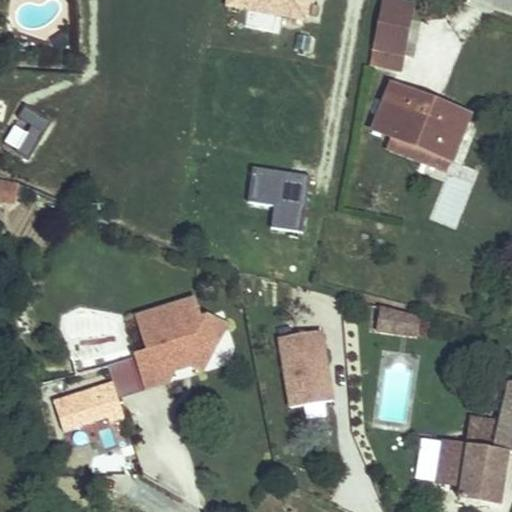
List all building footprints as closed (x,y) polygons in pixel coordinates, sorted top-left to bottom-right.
[(403,0),(382,0),(371,52),(395,58),(408,1),(403,0)] [(235,39),(231,84),(266,87),(271,42),(235,39)] [(292,143),(296,90),(266,87),(231,84),(226,137),(292,143)] [(393,136),(452,158),(468,115),(391,86),(374,129),(393,136)] [(393,136),(388,148),(447,171),(452,158),(393,136)] [(0,181),(0,200),(10,204),(16,188),(0,181)] [(416,332),(422,309),(379,299),(373,322),(416,332)] [(337,302),(322,303),(324,325),(339,324),(337,302)] [(219,351),(211,321),(204,322),(199,303),(141,318),(150,353),(138,356),(147,391),(170,385),(167,373),(189,367),(203,376),(204,376),(205,374),(219,351)] [(231,331),(211,321),(219,351),(231,331)] [(287,406),(335,399),(325,334),(277,341),(287,406)] [(460,481),(459,496),(498,504),(508,453),(511,453),(511,381),(510,381),(500,425),(471,418),(468,442),(444,437),(437,476),(460,481)]
